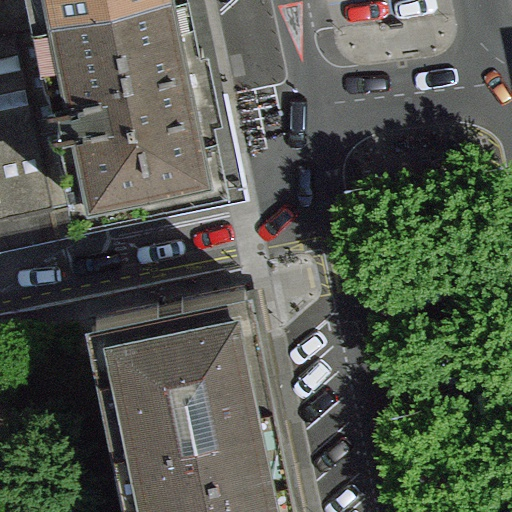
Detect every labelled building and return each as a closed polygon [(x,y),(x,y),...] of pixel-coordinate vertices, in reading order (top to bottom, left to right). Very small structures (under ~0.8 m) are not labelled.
[(0,0),(0,31),(64,14),(60,0),(0,0)] [(129,0),(60,0),(64,14),(129,0)] [(230,172),(193,0),(129,0),(64,14),(103,199),(230,172)] [(0,218),(103,199),(64,14),(0,31),(0,218)] [(145,492),(284,462),(246,286),(107,315),(145,492)] [(149,511),(294,511),(284,462),(145,492),(149,511)]
